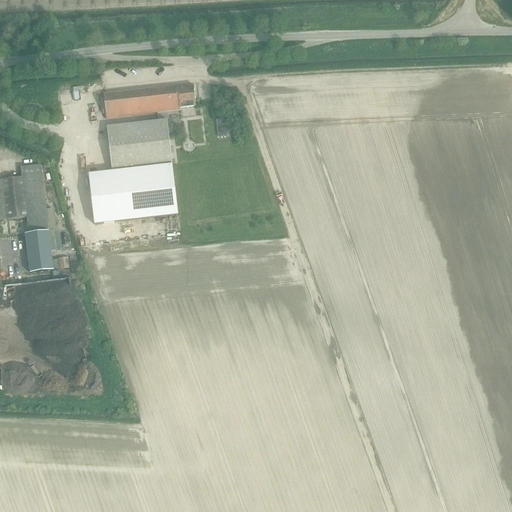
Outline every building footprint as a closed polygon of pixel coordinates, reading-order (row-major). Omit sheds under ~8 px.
[(103,95),(105,111),(106,119),(181,111),(181,109),(196,107),(194,86),(178,88),(178,87),(103,95)] [(226,119),(217,120),(219,138),(228,136),(227,133),(230,132),(229,126),(226,126),(226,119)] [(167,121),(107,127),(111,172),(172,165),(167,121)] [(111,172),(88,174),(93,224),(177,215),(172,165),(111,172)] [(21,178),(0,180),(0,220),(26,218),(28,234),(48,231),(40,166),(24,168),(20,168),(21,178)]
